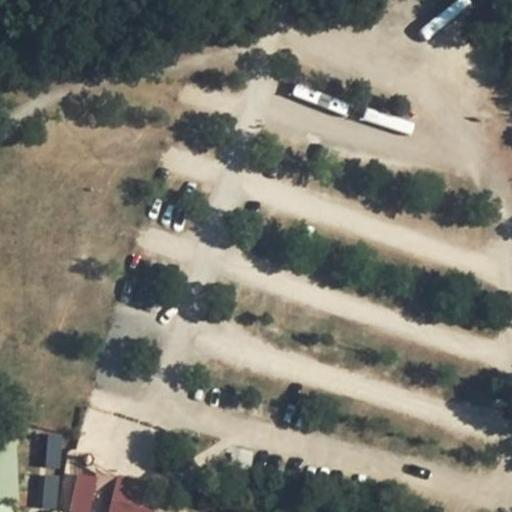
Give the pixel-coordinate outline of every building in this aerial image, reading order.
[(368,108),(364,119),(410,132),(413,122),(368,108)] [(32,434),(31,465),(61,466),(62,435),(32,434)] [(0,499),(18,499),(15,453),(0,454),(0,499)] [(58,511),(64,511),(90,511),(96,475),(63,470),(58,511)] [(42,476),(42,508),(58,508),(58,475),(42,476)] [(0,504),(0,511),(12,511),(7,501),(0,504)]
